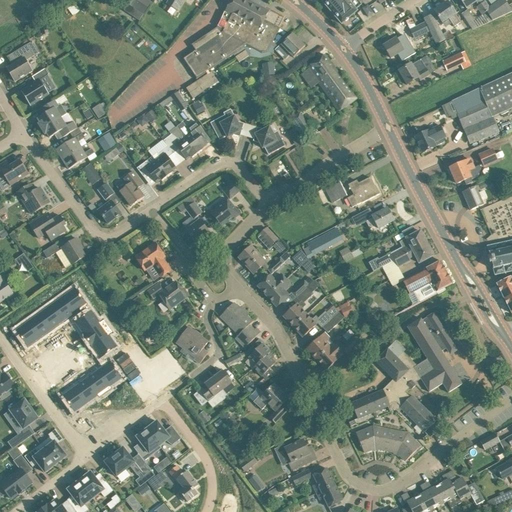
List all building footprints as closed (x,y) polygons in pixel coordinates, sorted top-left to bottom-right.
[(147,0),(131,0),(129,5),(143,14),(143,15),(151,3),(151,2),(147,0)] [(168,0),(166,4),(177,10),(183,0),(168,0)] [(245,47),(264,10),(246,0),(231,0),(226,11),(226,12),(223,19),(229,22),(224,32),(223,32),(221,33),(217,28),(191,45),(195,51),(183,59),(197,79),(245,47)] [(320,0),(342,24),(357,11),(356,10),(362,5),(357,0),(320,0)] [(460,0),(467,8),(476,2),(479,6),(477,8),(482,15),(486,12),(478,0),(460,0)] [(489,7),(485,2),(483,3),(481,0),(478,0),(486,12),(491,9),(489,7)] [(486,12),(493,21),(511,12),(511,4),(509,6),(504,0),(499,0),(489,7),(491,9),(486,12)] [(456,14),(454,10),(448,2),(434,11),(443,23),(449,19),(455,27),(461,23),(455,15),(456,14)] [(373,3),(362,7),(365,16),(377,12),(373,3)] [(268,12),(264,10),(245,47),(250,50),(251,48),(262,53),(267,52),(280,29),(264,20),(268,12)] [(462,14),(473,30),(493,21),(486,12),(482,15),(475,20),(468,10),(462,14)] [(445,40),(433,14),(424,19),(436,44),(445,40)] [(429,32),(425,23),(410,30),(414,39),(429,32)] [(281,45),(276,51),(285,60),(290,55),(294,58),(305,47),(292,34),(281,45)] [(407,42),(403,36),(397,40),(396,38),(384,46),(391,58),(403,51),(400,46),(407,42)] [(34,56),(32,54),(27,45),(12,54),(12,55),(13,54),(18,62),(7,69),(15,82),(32,72),(26,61),(34,56)] [(471,66),(463,49),(441,59),(447,72),(461,66),(463,70),(471,66)] [(307,68),(339,112),(357,98),(325,55),(307,68)] [(399,71),(407,85),(419,78),(420,81),(430,75),(421,60),(412,65),(411,64),(399,71)] [(273,63),(262,64),(262,75),(273,74),(273,63)] [(36,82),(21,92),(30,106),(49,95),(48,93),(56,89),(47,76),(48,75),(45,69),(32,77),(36,82)] [(212,72),(186,89),(193,99),(218,82),(212,72)] [(469,144),(470,145),(499,133),(492,117),(511,107),(511,73),(451,102),(469,144)] [(170,97),(164,101),(167,105),(173,101),(178,108),(185,103),(178,92),(170,97)] [(45,115),(38,119),(40,124),(39,125),(42,129),(56,120),(62,116),(66,114),(61,105),(58,107),(55,101),(54,101),(41,109),(45,115)] [(100,105),(92,108),(97,118),(104,115),(100,105)] [(83,113),(87,120),(93,116),(88,110),(83,113)] [(299,112),(289,118),(299,135),(310,129),(299,112)] [(56,120),(42,129),(45,135),(47,134),(50,138),(60,132),(63,138),(70,134),(77,129),(73,123),(67,114),(66,114),(62,116),(56,120)] [(237,122),(234,116),(227,120),(225,115),(210,123),(219,140),(227,136),(228,138),(233,135),(240,137),(244,124),(237,122)] [(183,122),(177,127),(183,134),(186,139),(197,154),(203,150),(202,149),(207,145),(199,135),(204,131),(197,123),(189,129),(183,122)] [(428,131),(415,137),(423,153),(443,143),(446,140),(446,137),(440,126),(428,131)] [(167,146),(173,154),(179,150),(187,160),(191,157),(192,158),(197,154),(186,139),(183,134),(177,127),(176,128),(175,127),(162,138),(164,141),(167,146)] [(273,134),(269,127),(264,130),(257,128),(253,141),(260,143),(263,149),(265,148),(268,155),(285,146),(278,132),(273,134)] [(56,150),(62,160),(81,148),(78,143),(85,138),(82,134),(56,150)] [(109,134),(97,140),(104,152),(116,145),(109,134)] [(297,134),(291,137),(295,143),(300,140),(297,134)] [(471,150),(474,156),(484,152),(482,145),(471,150)] [(152,157),(155,162),(167,177),(173,173),(172,172),(176,168),(168,158),(173,154),(167,146),(152,157)] [(62,160),(69,170),(87,158),(94,153),(92,149),(85,153),(81,148),(62,160)] [(116,149),(110,153),(114,158),(120,154),(116,149)] [(497,160),(492,150),(479,156),(483,166),(497,160)] [(464,181),(466,185),(473,182),(472,180),(477,177),(480,168),(479,166),(474,168),(470,160),(450,168),(457,184),(464,181)] [(6,162),(0,165),(0,187),(2,191),(13,184),(29,175),(20,161),(9,167),(6,162)] [(167,177),(155,162),(151,165),(147,161),(137,169),(143,177),(148,173),(156,183),(161,180),(162,181),(167,177)] [(91,164),(81,171),(88,180),(91,178),(95,183),(101,179),(91,164)] [(143,185),(137,177),(133,172),(124,179),(129,185),(120,192),(131,206),(144,197),(138,189),(143,185)] [(351,190),(354,195),(348,199),(352,208),(358,204),(359,205),(362,203),(379,194),(377,189),(375,189),(374,188),(375,187),(370,178),(358,184),(357,181),(348,185),(350,189),(349,189),(349,190),(351,190)] [(240,191),(234,183),(233,182),(223,190),(230,199),(240,191)] [(486,188),(483,182),(478,184),(481,191),(486,188)] [(115,193),(107,183),(98,190),(108,204),(98,211),(108,224),(121,214),(109,198),(115,193)] [(347,196),(340,183),(326,190),(332,203),(347,196)] [(17,192),(32,215),(49,204),(40,188),(34,191),(30,184),(17,192)] [(463,192),(471,211),(483,205),(475,187),(463,192)] [(239,214),(233,207),(228,200),(211,213),(221,227),(238,214),(239,215),(239,214)] [(188,208),(185,210),(196,223),(186,230),(196,243),(209,233),(197,217),(202,213),(194,203),(188,208)] [(372,217),(373,218),(366,222),(370,229),(377,225),(379,229),(394,221),(387,209),(372,217)] [(30,225),(38,239),(47,234),(51,241),(66,231),(62,224),(64,223),(60,216),(53,220),(48,213),(30,225)] [(302,247),(308,259),(344,240),(337,228),(302,247)] [(258,238),(269,250),(274,246),(273,244),(277,240),(267,229),(260,235),(261,236),(258,238)] [(406,239),(400,242),(403,248),(399,250),(402,257),(427,244),(420,231),(406,239)] [(61,248),(72,265),(86,257),(79,246),(80,245),(77,239),(61,248)] [(511,270),(511,241),(487,247),(488,248),(485,249),(486,253),(489,253),(489,254),(490,258),(488,259),(490,265),(492,264),(495,275),(511,270)] [(43,252),(47,259),(60,251),(56,244),(43,252)] [(135,257),(145,271),(153,265),(161,278),(171,271),(163,259),(165,258),(155,244),(135,257)] [(402,257),(399,250),(392,254),(399,268),(411,262),(410,259),(416,256),(420,263),(433,256),(427,244),(402,257)] [(266,263),(251,246),(239,258),(254,274),(262,266),(265,263),(266,263)] [(362,255),(359,248),(349,252),(347,247),(339,251),(343,262),(362,255)] [(301,250),(292,256),(305,274),(313,268),(301,250)] [(269,267),(267,270),(271,275),(291,257),(286,252),(280,257),(269,267)] [(24,254),(16,260),(20,265),(22,264),(27,260),(24,254)] [(377,261),(380,268),(391,263),(387,256),(377,261)] [(403,281),(410,294),(419,289),(425,300),(437,294),(437,295),(446,290),(444,288),(452,283),(440,261),(403,281)] [(0,302),(6,299),(7,300),(14,295),(9,289),(11,288),(2,275),(0,276),(0,302)] [(258,286),(267,297),(286,280),(281,275),(274,281),(270,276),(258,286)] [(511,277),(511,278),(511,277),(497,284),(511,314),(511,313),(511,277)] [(292,293),(296,298),(307,288),(313,282),(309,278),(305,282),(305,281),(292,293)] [(267,297),(277,307),(289,296),(284,291),(290,285),(286,280),(267,297)] [(147,292),(153,300),(159,296),(169,310),(189,296),(184,289),(182,291),(176,282),(164,290),(159,283),(147,292)] [(74,288),(62,297),(74,313),(79,309),(84,316),(91,311),(74,288)] [(289,312),(284,317),(293,327),(307,315),(302,309),(306,305),(304,303),(313,295),(312,293),(307,288),(296,298),(285,308),(289,312)] [(97,302),(99,301),(102,298),(98,293),(93,296),(97,302)] [(62,297),(51,305),(62,322),(74,313),(62,297)] [(248,313),(243,308),(241,310),(234,303),(220,317),(239,335),(235,339),(245,348),(260,333),(258,330),(256,332),(249,325),(253,322),(246,315),(248,313)] [(51,305),(39,314),(51,330),(62,322),(51,305)] [(341,310),(345,318),(353,314),(349,306),(341,310)] [(99,323),(91,311),(84,316),(74,323),(83,335),(99,323)] [(293,327),(303,337),(318,324),(322,328),(332,319),(326,312),(319,319),(317,316),(312,320),(307,315),(293,327)] [(338,313),(332,319),(322,328),(328,333),(344,318),(338,313)] [(421,319),(407,328),(428,360),(417,366),(414,368),(429,392),(443,384),(448,393),(462,384),(441,351),(446,349),(449,354),(456,349),(433,313),(426,317),(427,318),(422,321),(421,319)] [(39,314),(27,322),(39,338),(51,330),(39,314)] [(27,322),(15,330),(27,347),(39,338),(27,322)] [(108,335),(99,323),(83,335),(91,346),(108,335)] [(126,331),(122,326),(119,328),(117,329),(122,335),(126,331)] [(180,352),(183,355),(198,335),(188,327),(176,343),(183,349),(180,352)] [(162,339),(168,343),(175,333),(170,329),(162,339)] [(345,340),(353,334),(350,330),(342,336),(345,340)] [(307,349),(317,360),(330,348),(325,343),(329,339),(325,334),(307,349)] [(116,347),(108,335),(91,346),(100,358),(116,347)] [(183,355),(186,357),(189,353),(195,358),(194,360),(200,364),(208,353),(203,349),(208,342),(198,335),(183,355)] [(269,353),(270,352),(263,344),(264,343),(260,339),(248,351),(251,354),(248,357),(256,365),(257,365),(269,353)] [(343,352),(349,357),(365,342),(362,339),(358,343),(355,340),(343,352)] [(317,360),(326,370),(343,355),(339,349),(334,344),(330,348),(317,360)] [(398,382),(403,384),(402,387),(385,394),(390,406),(388,407),(390,411),(392,410),(396,411),(398,413),(402,410),(400,408),(410,398),(405,392),(409,388),(411,390),(416,386),(414,384),(421,379),(414,368),(417,366),(403,352),(397,358),(388,349),(375,362),(396,383),(398,382)] [(270,358),(273,356),(269,353),(257,365),(256,365),(253,368),(262,377),(275,363),(270,358)] [(225,361),(228,367),(243,360),(240,354),(225,361)] [(122,377),(110,361),(98,369),(110,385),(122,377)] [(98,394),(110,385),(98,369),(87,377),(98,394)] [(212,376),(223,390),(232,383),(223,371),(219,373),(218,372),(212,376)] [(0,396),(0,397),(2,400),(10,395),(8,392),(15,386),(10,379),(11,378),(8,374),(7,375),(5,373),(2,375),(0,372),(0,396)] [(206,386),(200,391),(213,409),(228,397),(223,390),(212,376),(207,381),(208,382),(205,385),(206,386)] [(87,402),(98,394),(87,377),(75,386),(87,402)] [(250,393),(259,386),(254,379),(245,387),(250,393)] [(261,398),(259,396),(253,402),(262,410),(268,404),(275,412),(270,417),(275,423),(286,411),(281,406),(289,398),(274,384),(268,391),(261,398)] [(75,411),(87,402),(75,386),(63,394),(75,411)] [(383,390),(354,403),(351,404),(358,419),(364,417),(388,407),(390,406),(385,394),(383,390)] [(436,421),(416,400),(412,396),(410,398),(400,408),(402,410),(424,432),(436,421)] [(227,405),(229,408),(239,401),(236,398),(227,405)] [(10,411),(23,429),(38,419),(25,400),(10,411)] [(198,416),(204,424),(205,425),(210,420),(203,411),(200,414),(198,416)] [(91,421),(96,417),(94,414),(92,412),(86,416),(90,421),(91,421)] [(147,429),(159,446),(166,441),(172,446),(181,439),(171,426),(165,431),(157,421),(147,429)] [(366,429),(368,432),(357,437),(364,453),(375,449),(373,427),(366,429)] [(375,449),(386,451),(390,433),(379,431),(380,428),(373,427),(375,449)] [(427,432),(431,437),(436,433),(432,428),(427,432)] [(147,429),(136,437),(141,443),(134,448),(138,454),(144,462),(161,448),(159,446),(147,429)] [(57,444),(62,440),(55,430),(48,435),(50,438),(40,445),(56,465),(66,457),(57,444)] [(400,436),(390,433),(386,451),(397,453),(408,434),(401,432),(400,436)] [(13,449),(26,440),(21,434),(8,443),(13,449)] [(410,441),(413,439),(408,434),(397,453),(405,461),(418,449),(410,441)] [(480,442),(485,450),(500,442),(495,434),(480,442)] [(511,447),(511,435),(506,439),(500,442),(505,452),(511,448),(511,447)] [(285,448),(291,462),(289,463),(292,471),(317,459),(313,452),(309,454),(303,440),(285,448)] [(37,463),(45,473),(56,465),(40,445),(25,457),(25,456),(24,457),(33,468),(33,467),(37,463)] [(151,472),(152,471),(144,462),(138,454),(138,455),(132,460),(123,448),(117,453),(116,453),(111,457),(105,462),(116,477),(131,466),(137,475),(141,472),(143,476),(150,471),(151,472)] [(32,470),(21,456),(14,461),(21,470),(0,485),(11,499),(18,494),(19,494),(25,490),(25,489),(32,483),(26,475),(32,470)] [(239,465),(245,473),(257,463),(251,456),(239,465)] [(167,457),(162,461),(166,467),(172,463),(167,457)] [(511,459),(507,462),(508,463),(497,469),(503,480),(511,474),(511,459)] [(176,467),(168,473),(175,482),(176,481),(183,489),(179,492),(180,495),(178,497),(183,502),(185,501),(187,503),(197,495),(193,490),(197,486),(186,472),(183,475),(176,467)] [(312,486),(316,494),(335,485),(327,469),(313,475),(317,484),(312,486)] [(292,478),(295,486),(312,478),(309,470),(292,478)] [(446,475),(460,501),(471,495),(477,505),(484,501),(475,483),(467,487),(462,479),(456,482),(455,480),(454,480),(450,472),(446,475)] [(91,473),(79,481),(93,499),(101,493),(105,497),(111,492),(104,483),(100,485),(91,473)] [(255,475),(247,480),(257,492),(264,486),(255,475)] [(439,486),(448,503),(451,509),(461,503),(460,501),(446,475),(445,475),(446,477),(443,478),(445,482),(439,486)] [(153,479),(148,482),(155,492),(160,488),(153,479)] [(93,499),(79,481),(68,490),(78,503),(74,506),(78,511),(85,511),(88,510),(84,505),(93,499)] [(424,484),(437,508),(448,503),(439,486),(430,490),(426,483),(424,484)] [(426,493),(418,497),(425,511),(430,511),(431,511),(437,508),(424,484),(422,485),(426,493)] [(335,485),(316,494),(320,502),(325,499),(329,508),(342,501),(335,485)] [(141,487),(137,491),(141,496),(145,493),(141,487)] [(500,496),(488,502),(491,507),(511,498),(511,491),(504,494),(503,492),(499,494),(500,496)] [(116,495),(111,499),(116,506),(121,502),(116,495)] [(425,511),(418,497),(409,502),(405,495),(401,497),(405,504),(407,503),(409,507),(403,510),(403,511),(425,511)] [(47,506),(51,511),(76,511),(67,501),(61,505),(57,499),(47,506)]
